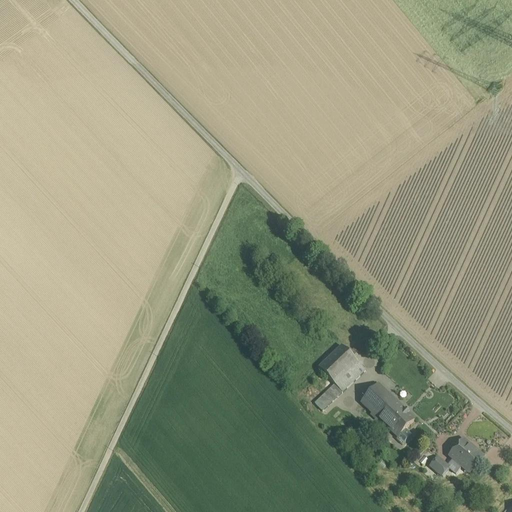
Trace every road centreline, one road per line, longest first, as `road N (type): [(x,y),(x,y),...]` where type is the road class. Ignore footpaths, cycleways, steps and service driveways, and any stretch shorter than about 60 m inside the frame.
road 1 (unclassified): [(511,431),(371,304),(74,0)]
road 2 (track): [(81,511),(240,169)]
